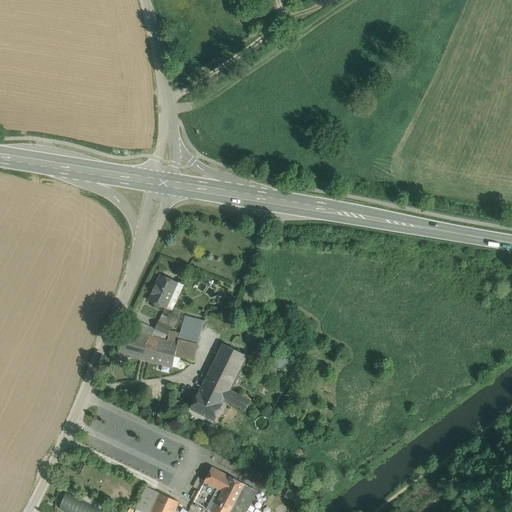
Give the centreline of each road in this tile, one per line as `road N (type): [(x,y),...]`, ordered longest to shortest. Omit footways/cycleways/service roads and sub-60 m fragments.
road 1 (unclassified): [(27,511),(141,262)]
road 2 (secondary): [(511,241),(274,198)]
road 3 (secondary): [(50,163),(122,198),(139,224),(141,262)]
road 4 (secondary): [(274,198),(196,161),(182,150),(171,118)]
road 5 (unclassified): [(171,118),(146,0)]
road 6 (secondary): [(169,182),(50,163)]
